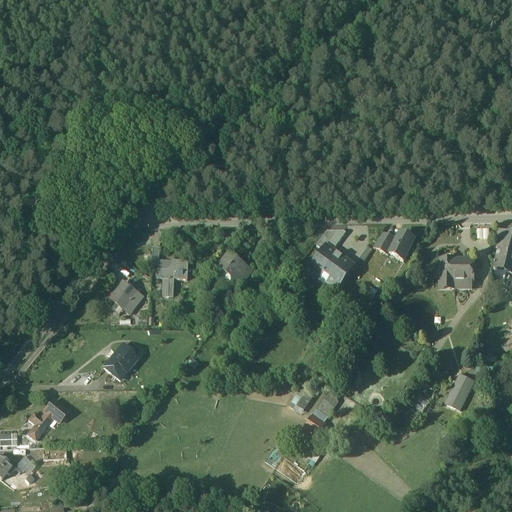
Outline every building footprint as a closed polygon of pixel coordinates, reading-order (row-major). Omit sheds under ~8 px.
[(505,234),(498,232),(493,249),(501,251),(505,234)] [(396,241),(382,234),(372,249),(387,257),(388,255),(396,241)] [(413,242),(399,234),(396,241),(388,255),(403,263),(413,242)] [(511,235),(505,234),(501,251),(498,261),(511,264),(511,235)] [(327,235),(317,248),(324,253),(327,249),(333,253),(346,235),(327,235)] [(354,268),(338,256),(333,253),(327,249),(324,253),(311,271),(338,290),(354,268)] [(245,269),(225,254),(215,268),(232,281),(237,274),(240,276),(245,269)] [(446,261),(446,262),(439,262),(439,282),(453,282),(454,282),(454,262),(454,260),(453,259),(451,258),(450,258),(448,258),(447,259),(446,261)] [(511,264),(498,261),(496,260),(493,270),(506,274),(508,273),(511,271),(511,269),(511,264)] [(187,263),(170,262),(170,268),(166,271),(156,271),(156,280),(162,281),(162,298),(172,298),(172,287),(173,281),(186,282),(187,263)] [(472,262),(454,262),(454,282),(472,283),(472,279),(473,279),(473,277),(472,277),(472,262)] [(385,274),(373,268),(367,281),(376,286),(379,287),(385,274)] [(245,269),(240,276),(237,274),(232,281),(241,287),(251,273),(245,269)] [(393,278),(385,274),(379,287),(376,286),(375,288),(380,290),(385,281),(390,283),(393,278)] [(454,282),(453,282),(453,290),(472,291),(472,283),(454,282)] [(126,287),(122,283),(108,301),(122,312),(129,303),(136,294),(128,288),(126,286),(126,287)] [(374,301),(378,291),(364,286),(361,296),(374,301)] [(228,287),(214,306),(221,311),(235,292),(228,287)] [(177,301),(169,311),(174,314),(181,304),(177,301)] [(134,307),(129,303),(122,312),(127,316),(134,307)] [(146,319),(134,319),(133,327),(146,327),(146,319)] [(137,362),(120,348),(109,361),(119,369),(126,375),(137,362)] [(119,369),(109,361),(103,368),(113,376),(119,369)] [(459,377),(447,400),(461,408),(473,384),(459,377)] [(299,391),(290,409),(304,416),(313,398),(299,391)] [(328,394),(312,418),(323,425),(333,410),(331,409),(336,400),(328,394)] [(423,414),(430,403),(422,398),(415,408),(423,414)] [(53,405),(39,421),(47,428),(52,422),(56,426),(65,415),(53,405)] [(39,421),(32,416),(27,423),(33,428),(26,438),(34,444),(47,428),(39,421)] [(0,448),(17,449),(17,438),(0,437),(0,448)] [(17,469),(28,479),(37,470),(25,460),(17,469)] [(13,472),(0,461),(0,483),(7,474),(9,476),(13,472)]
